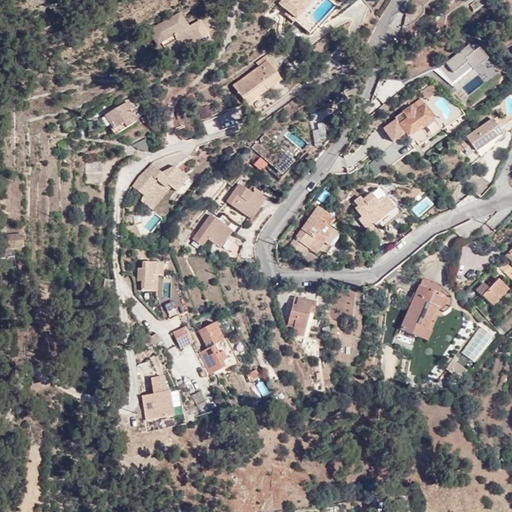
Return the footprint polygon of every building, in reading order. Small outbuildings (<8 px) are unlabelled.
[(293,21),(313,0),(281,0),(280,2),(289,11),(286,14),(293,21)] [(184,47),(201,38),(194,25),(188,27),(181,13),(149,30),(156,44),(161,41),(165,48),(181,40),(184,47)] [(201,38),(207,34),(200,21),(194,25),(201,38)] [(187,51),(203,42),(201,38),(184,47),(187,51)] [(164,58),(184,47),(181,40),(165,48),(161,41),(156,44),(164,58)] [(478,47),(474,50),(469,44),(440,66),(464,98),(498,72),(478,47)] [(259,67),(267,61),(277,74),(280,72),(268,55),(256,63),(259,67)] [(281,80),(277,74),(267,61),(259,67),(233,86),(244,101),(263,87),(266,91),(281,80)] [(282,84),(285,87),(294,81),(290,77),(282,84)] [(294,81),(285,87),(289,92),(298,86),(294,81)] [(432,83),(420,92),(426,100),(439,89),(432,83)] [(247,105),(266,91),(263,87),(244,101),(247,105)] [(393,141),(405,132),(407,135),(422,124),(424,126),(435,119),(420,99),(394,118),(395,120),(383,128),(393,141)] [(105,116),(115,134),(136,122),(130,111),(133,109),(128,102),(105,116)] [(202,119),(211,116),(207,106),(198,109),(202,119)] [(460,152),(464,149),(471,144),(475,150),(501,132),(499,128),(497,125),(503,120),(499,116),(460,143),(462,145),(457,148),(460,152)] [(505,119),(503,120),(497,125),(499,128),(507,123),(505,119)] [(314,145),(325,145),(325,123),(313,123),(314,145)] [(285,152),(266,133),(252,146),(271,166),(268,169),(279,180),(296,163),(285,152)] [(147,152),(152,149),(146,137),(132,145),(147,152)] [(471,144),(464,149),(468,155),(475,150),(471,144)] [(86,164),(86,183),(102,183),(102,159),(93,159),(93,164),(86,164)] [(177,190),(188,175),(176,165),(175,164),(163,173),(153,164),(140,175),(132,185),(144,195),(146,192),(159,201),(171,185),(177,190)] [(483,181),(473,191),(480,197),(489,187),(483,181)] [(257,200),(262,203),(267,197),(256,189),(252,194),(239,183),(226,201),(245,215),(257,200)] [(159,201),(146,192),(144,195),(143,196),(141,200),(152,209),(159,201)] [(361,200),(363,202),(373,194),(371,192),(361,200)] [(378,201),(373,194),(363,202),(361,200),(360,198),(353,204),(357,208),(354,210),(360,217),(358,219),(363,226),(375,216),(378,220),(376,222),(381,228),(403,211),(397,203),(394,205),(389,198),(386,200),(383,197),(378,201)] [(245,215),(250,219),(262,203),(257,200),(245,215)] [(323,242),(333,228),(326,224),(332,216),(318,206),(290,244),(304,254),(309,247),(315,252),(323,242)] [(192,238),(201,245),(207,237),(219,246),(231,230),(210,215),(192,238)] [(366,229),(376,222),(378,220),(375,216),(363,226),(366,229)] [(374,224),(364,233),(374,245),(384,236),(374,224)] [(331,248),(341,234),(333,228),(323,242),(331,248)] [(22,232),(13,233),(14,246),(23,245),(22,232)] [(14,246),(13,233),(5,233),(6,246),(14,246)] [(15,264),(14,253),(0,255),(0,265),(2,282),(13,280),(11,264),(15,264)] [(162,262),(139,263),(138,270),(135,270),(135,282),(139,282),(140,291),(153,290),(154,276),(162,276),(162,262)] [(425,277),(422,284),(446,294),(449,298),(445,304),(437,304),(426,331),(433,334),(442,312),(445,312),(450,308),(453,305),(455,299),(454,293),(451,288),(425,277)] [(496,305),(511,288),(501,280),(493,289),(485,283),(478,292),(496,305)] [(446,294),(422,284),(405,322),(426,331),(437,304),(445,304),(449,298),(446,294)] [(292,322),(291,328),(301,332),(306,315),(310,316),(314,306),(292,300),(286,319),(292,322)] [(205,344),(211,341),(212,344),(223,339),(214,322),(198,330),(205,344)] [(192,343),(184,325),(172,333),(179,348),(192,343)] [(301,332),(291,328),(288,336),(299,340),(301,332)] [(143,339),(147,346),(159,339),(155,332),(143,339)] [(226,370),(239,364),(226,338),(223,339),(212,344),(213,345),(207,348),(198,352),(209,373),(213,371),(213,372),(224,367),(226,370)] [(450,369),(462,379),(470,369),(459,360),(450,369)] [(138,377),(151,377),(150,364),(137,364),(138,377)] [(249,382),(259,377),(256,369),(246,374),(249,382)] [(172,382),(158,384),(160,399),(174,397),(172,382)] [(260,397),(268,393),(262,382),(254,386),(260,397)] [(206,402),(200,391),(190,396),(196,408),(206,402)] [(160,399),(147,401),(151,426),(182,422),(178,397),(174,397),(160,399)]
